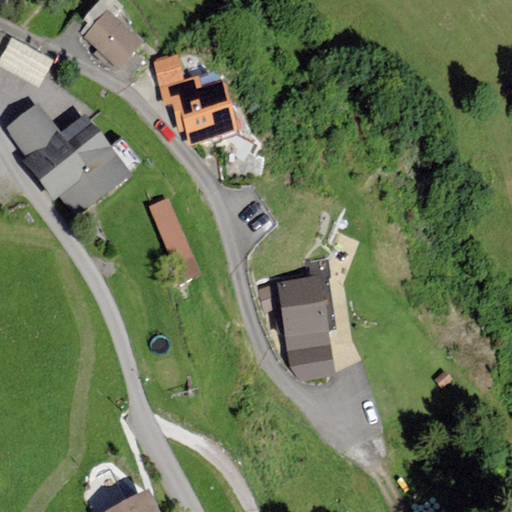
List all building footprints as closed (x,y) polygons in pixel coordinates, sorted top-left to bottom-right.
[(134,53),(100,21),(79,43),(112,75),(134,53)] [(45,91),(58,66),(15,44),(2,69),(45,91)] [(178,59),(154,64),(164,110),(173,108),(179,136),(185,134),(189,150),(237,139),(226,89),(202,94),(199,81),(184,84),(178,59)] [(54,140),(34,113),(5,135),(27,165),(21,169),(50,209),(55,206),(71,228),(126,188),(78,122),(54,140)] [(185,261),(162,208),(138,218),(161,271),(185,261)] [(320,287),(281,293),(291,356),(330,350),(320,287)] [(143,511),(138,502),(118,511),(143,511)]
